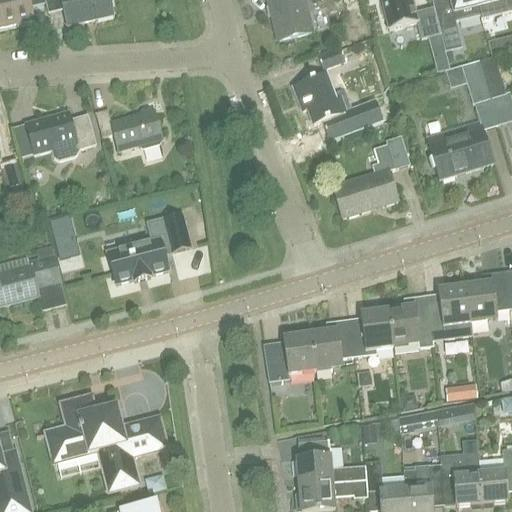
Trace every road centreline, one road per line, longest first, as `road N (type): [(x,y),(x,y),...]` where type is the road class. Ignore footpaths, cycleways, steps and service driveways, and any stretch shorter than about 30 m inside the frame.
road 1 (residential): [(0,370),(317,285)]
road 2 (residential): [(317,285),(234,53)]
road 3 (residential): [(0,70),(234,53)]
road 4 (residential): [(317,285),(511,225)]
road 5 (residential): [(221,511),(198,364)]
